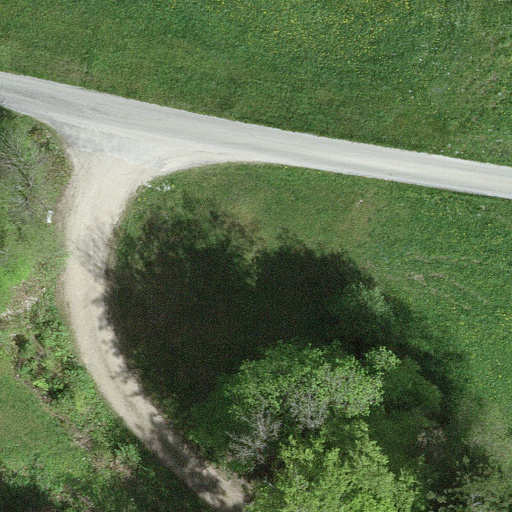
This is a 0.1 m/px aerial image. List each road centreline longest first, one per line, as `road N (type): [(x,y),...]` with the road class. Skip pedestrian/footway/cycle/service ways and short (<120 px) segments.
road 1 (unclassified): [(511,177),(0,94)]
road 2 (track): [(253,511),(123,395),(91,342),(78,281),(107,114)]
